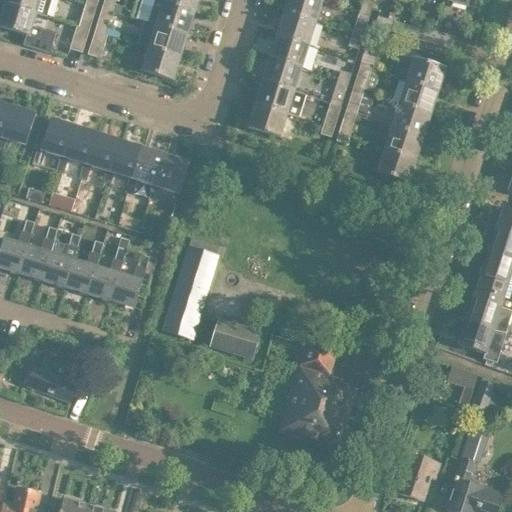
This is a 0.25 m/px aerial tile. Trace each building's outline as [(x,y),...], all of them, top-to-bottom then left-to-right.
[(2,0),(2,2),(35,13),(44,15),(49,0),(2,0)] [(102,0),(100,8),(111,11),(114,0),(102,0)] [(193,11),(161,1),(156,0),(153,0),(147,22),(154,24),(186,34),(193,11)] [(161,0),(161,1),(193,11),(196,0),(161,0)] [(285,0),(282,12),(314,22),(320,0),(285,0)] [(368,0),(361,0),(357,13),(367,16),(372,1),(368,0)] [(0,27),(26,35),(23,43),(23,45),(49,53),(55,34),(31,26),(35,13),(2,2),(0,9),(0,27)] [(80,18),(90,22),(95,6),(85,3),(84,3),(80,18)] [(96,23),(106,26),(107,24),(111,11),(100,8),(96,23)] [(282,12),(275,35),(307,45),(314,22),(282,12)] [(357,13),(352,28),(362,32),(367,16),(357,13)] [(388,31),(392,20),(376,15),(373,26),(388,31)] [(81,53),(88,29),(90,22),(80,18),(70,50),(81,53)] [(392,20),(388,31),(404,35),(407,24),(392,20)] [(154,24),(147,22),(143,21),(136,43),(147,47),(179,57),(186,34),(154,24)] [(99,58),(106,35),(104,34),(106,26),(96,23),(94,31),(87,55),(99,58)] [(106,26),(104,34),(106,35),(115,37),(117,31),(107,24),(106,26)] [(404,35),(428,43),(428,42),(420,39),(423,29),(407,24),(404,35)] [(352,28),(351,32),(346,45),(357,49),(362,32),(352,28)] [(428,42),(428,43),(450,49),(454,35),(431,29),(431,31),(423,29),(420,39),(428,42)] [(275,35),(267,58),(300,68),(307,45),(275,35)] [(404,81),(436,91),(444,68),(430,63),(433,55),(403,45),(392,77),(404,81)] [(179,57),(147,47),(140,70),(171,80),(179,57)] [(267,58),(260,80),(292,90),(300,68),(267,58)] [(359,61),(355,76),(365,79),(370,64),(359,61)] [(339,70),(334,86),(344,89),(349,73),(339,70)] [(355,76),(350,92),(360,95),(365,79),(355,76)] [(253,103),(285,113),(297,117),(304,94),(292,90),(260,80),(253,103)] [(436,91),(404,81),(396,103),(429,114),(436,91)] [(334,86),(329,101),(339,105),(344,89),(334,86)] [(360,95),(350,92),(345,108),(355,111),(360,95)] [(329,101),(324,117),(334,120),(339,105),(329,101)] [(0,102),(0,136),(1,137),(10,106),(0,102)] [(285,113),(253,103),(246,126),(278,136),(285,113)] [(429,114),(396,103),(389,126),(421,137),(429,114)] [(10,106),(1,137),(0,136),(0,152),(0,153),(5,138),(24,144),(34,113),(10,106)] [(355,111),(345,108),(339,124),(350,127),(355,111)] [(334,120),(324,117),(319,133),(329,136),(334,120)] [(30,163),(39,166),(44,151),(58,156),(61,157),(71,125),(48,118),(38,149),(35,148),(30,163)] [(350,127),(339,124),(334,140),(345,143),(350,127)] [(71,125),(61,157),(58,156),(55,170),(61,173),(66,158),(80,162),(84,164),(94,132),(71,125)] [(421,137),(389,126),(382,149),(414,159),(421,137)] [(94,132),(84,164),(80,162),(78,178),(85,180),(89,165),(104,170),(107,171),(117,140),(94,132)] [(117,140),(107,171),(104,170),(101,185),(108,187),(113,172),(126,177),(131,178),(140,147),(117,140)] [(140,147),(131,178),(126,177),(124,193),(130,195),(135,179),(151,184),(154,185),(164,154),(140,147)] [(414,159),(382,149),(374,172),(406,183),(414,159)] [(164,154),(154,185),(151,184),(146,200),(154,202),(159,187),(178,193),(187,162),(164,154)] [(46,204),(69,211),(73,199),(50,192),(46,204)] [(511,208),(501,205),(493,229),(511,235),(511,208)] [(0,267),(16,272),(24,245),(31,223),(24,221),(17,243),(1,238),(0,240),(0,267)] [(159,225),(156,236),(163,238),(167,227),(159,225)] [(24,245),(16,272),(39,279),(47,252),(54,229),(45,227),(38,249),(24,245)] [(511,235),(493,229),(486,252),(511,260),(511,235)] [(69,234),(62,257),(47,252),(39,279),(62,286),(70,259),(77,236),(69,234)] [(91,241),(85,264),(70,259),(62,286),(85,293),(93,266),(99,243),(91,241)] [(107,300),(116,273),(123,249),(114,246),(107,270),(93,266),(85,293),(107,300)] [(186,247),(161,329),(190,338),(191,335),(209,340),(208,345),(249,358),(257,332),(198,313),(215,256),(186,247)] [(511,260),(486,252),(478,274),(511,285),(511,260)] [(138,254),(132,278),(116,273),(107,300),(131,307),(139,280),(146,256),(138,254)] [(511,285),(478,274),(471,297),(511,310),(511,307),(511,300),(511,299),(511,297),(511,285)] [(511,310),(471,297),(463,320),(504,333),(511,310)] [(504,333),(463,320),(455,343),(482,352),(481,357),(494,362),(504,333)] [(276,327),(274,334),(284,337),(286,330),(276,327)] [(306,343),(291,389),(277,430),(334,449),(354,390),(338,385),(339,380),(327,376),(335,352),(306,343)] [(84,363),(88,350),(72,345),(70,351),(79,355),(77,361),(84,363)] [(32,368),(25,386),(67,402),(71,392),(75,393),(80,379),(69,375),(71,369),(41,358),(37,370),(32,368)] [(472,389),(477,375),(454,366),(449,380),(472,389)] [(494,385),(481,380),(471,406),(484,411),(494,385)] [(468,429),(459,456),(477,462),(486,435),(468,429)] [(391,490),(420,500),(428,477),(432,479),(437,464),(404,453),(391,490)] [(496,511),(503,493),(469,482),(476,464),(458,458),(455,464),(451,477),(455,479),(445,508),(456,511),(496,511)] [(1,510),(0,511),(35,511),(40,493),(16,487),(13,503),(3,501),(1,510)] [(87,511),(90,505),(62,498),(58,511),(87,511)]
